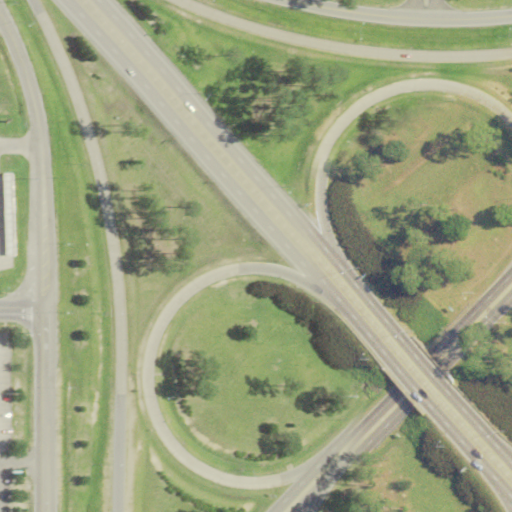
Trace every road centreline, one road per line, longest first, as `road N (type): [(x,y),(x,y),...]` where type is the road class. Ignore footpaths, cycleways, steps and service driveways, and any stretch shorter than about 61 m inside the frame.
road 1 (residential): [(0,9),(23,60),(42,145),(43,511)]
road 2 (primary): [(66,0),(390,361)]
road 3 (primary): [(314,469),(239,482),(199,467),(162,432),(146,379),(158,326),(197,283),(260,268),(326,290)]
road 4 (primary): [(40,15),(79,107),(104,199),(119,314),(119,396)]
road 5 (primary): [(511,52),(438,57),(333,47),(178,0)]
road 6 (primary): [(320,250),(96,0)]
road 7 (primary): [(312,494),(511,289)]
road 8 (primary): [(511,266),(314,469)]
road 9 (primary): [(317,169),(347,115),(400,87),(469,93),(511,128)]
road 10 (residential): [(292,0),(380,16),(511,16)]
road 11 (primary): [(410,349),(320,250)]
